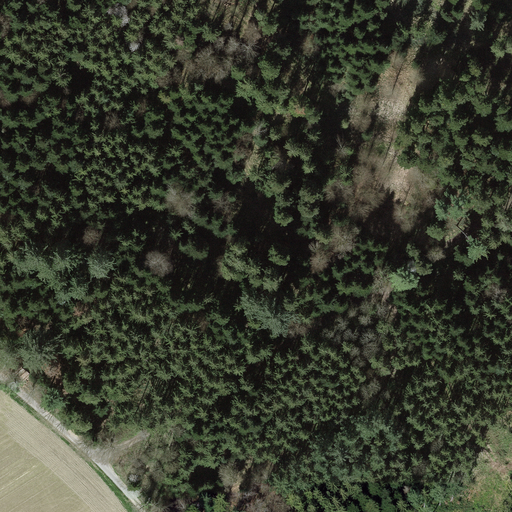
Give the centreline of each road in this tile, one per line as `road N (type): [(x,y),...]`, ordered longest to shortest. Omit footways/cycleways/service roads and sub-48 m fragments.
road 1 (track): [(107,471),(511,203)]
road 2 (track): [(147,511),(0,377)]
